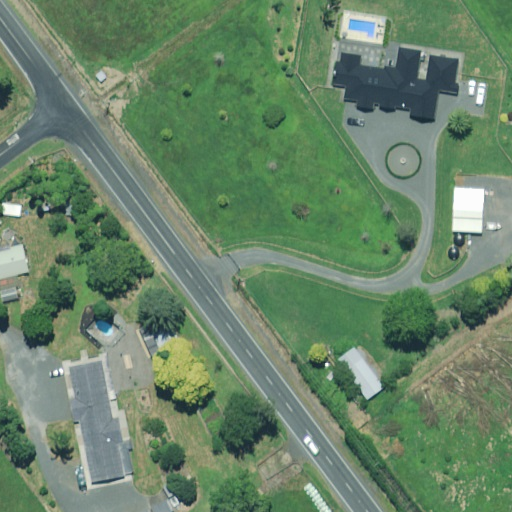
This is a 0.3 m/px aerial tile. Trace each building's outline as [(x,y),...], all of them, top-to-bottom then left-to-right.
[(511,190),(511,196),(511,195),(511,155),(494,155),(495,144),(494,144),(495,141),(495,138),(475,138),(474,176),(474,179),(474,183),(474,189),(498,189),(511,190)] [(481,190),(457,189),(455,230),(479,231),(481,190)] [(25,246),(0,252),(0,281),(3,292),(22,287),(19,276),(32,273),(25,246)] [(168,323),(140,328),(146,358),(174,353),(168,323)] [(386,389),(357,349),(340,361),(369,401),(386,389)] [(104,363),(71,370),(77,399),(72,400),(76,423),(81,422),(93,484),(128,477),(136,475),(130,443),(126,444),(120,418),(115,419),(104,363)] [(170,500),(154,510),(155,511),(174,511),(177,511),(170,500)]
